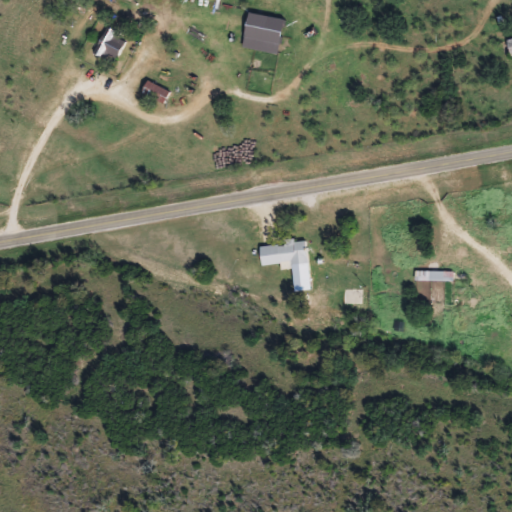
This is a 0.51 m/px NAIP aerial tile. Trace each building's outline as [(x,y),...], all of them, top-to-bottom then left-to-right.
[(283,55),(289,19),(253,13),(247,49),(283,55)] [(115,64),(131,42),(113,28),(97,50),(115,64)] [(146,93),(169,104),(175,92),(152,81),(146,93)] [(264,246),(266,265),(284,263),(285,267),(313,264),(310,241),(264,246)] [(458,270),(419,270),(419,280),(458,280),(458,270)]
